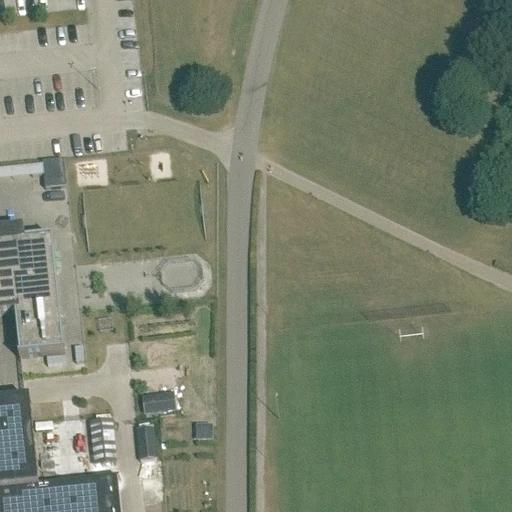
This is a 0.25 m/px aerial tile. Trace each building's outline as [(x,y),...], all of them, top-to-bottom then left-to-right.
[(51,188),(69,186),(67,161),(49,162),(51,188)] [(38,243),(36,243),(23,244),(23,245),(0,246),(0,317),(16,316),(18,337),(21,359),(20,359),(20,361),(26,360),(66,356),(61,312),(53,240),(52,241),(42,242),(38,243)] [(149,415),(181,413),(180,395),(148,397),(149,415)] [(115,511),(113,482),(120,482),(119,480),(39,488),(30,403),(0,405),(0,511),(115,511)] [(94,417),(96,465),(120,464),(118,416),(94,417)] [(137,432),(141,464),(157,463),(154,430),(137,432)]
